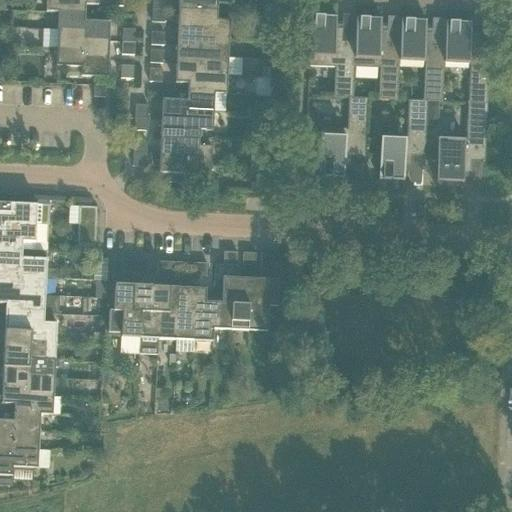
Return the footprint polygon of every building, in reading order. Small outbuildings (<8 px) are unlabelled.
[(45,0),(45,12),(84,14),(85,6),(97,6),(97,0),(45,0)] [(152,0),(152,10),(164,11),(164,0),(152,0)] [(178,0),(178,11),(217,13),(217,5),(230,5),(230,0),(178,0)] [(164,11),(152,10),(151,23),(164,24),(164,11)] [(178,11),(177,29),(203,30),(202,39),(228,40),(229,22),(216,21),(217,13),(178,11)] [(84,14),(45,12),(45,13),(58,14),(57,31),(83,32),(83,41),(108,42),(109,23),(84,22),(84,14)] [(353,67),(354,43),(341,42),(341,29),(335,29),(336,17),(310,16),(308,67),(333,68),(334,67),(335,67),(333,96),(332,96),(332,98),(351,99),(353,67)] [(354,43),(353,67),(378,68),(378,67),(380,67),(378,98),(377,98),(377,99),(396,100),(398,61),(399,45),(385,44),(386,31),(380,31),(381,19),(355,18),(354,43)] [(400,20),(399,45),(398,61),(424,62),(424,61),(425,61),(423,100),(422,100),(422,101),(426,101),(441,102),(443,63),(444,47),(430,46),(431,33),(425,33),(425,21),(400,20)] [(445,22),(444,47),(443,63),(468,64),(469,63),(470,63),(468,102),(467,102),(467,103),(486,104),(489,47),(487,46),(487,49),(475,48),(476,35),(470,35),(470,23),(445,22)] [(122,29),(121,42),(134,43),(135,30),(122,29)] [(177,29),(176,47),(202,48),(201,57),(227,58),(228,40),(202,39),(203,30),(177,29)] [(57,31),(56,49),(82,50),(82,59),(108,60),(108,42),(83,41),(83,32),(57,31)] [(164,33),(151,33),(150,46),(163,46),(164,33)] [(134,43),(121,42),(121,55),(134,56),(134,43)] [(267,42),(267,52),(275,52),(275,43),(267,42)] [(202,48),(176,47),(175,65),(201,66),(201,75),(227,76),(227,58),(201,57),(202,48)] [(82,50),(56,49),(55,67),(80,68),(80,77),(107,79),(108,60),(82,59),(82,50)] [(150,51),(149,64),(162,64),(163,51),(150,51)] [(201,75),(201,66),(175,65),(174,84),(187,85),(187,93),(213,94),(226,95),(227,76),(201,75)] [(133,80),(133,66),(120,66),(120,79),(133,80)] [(67,68),(67,78),(79,79),(80,69),(67,68)] [(261,68),(261,78),(274,78),(274,69),(261,68)] [(149,69),(148,82),(161,83),(162,70),(149,69)] [(255,79),(255,96),(273,96),(273,80),(255,79)] [(93,86),(93,98),(105,98),(105,87),(93,86)] [(212,112),(213,94),(187,93),(162,92),(162,100),(161,100),(160,119),(186,120),(186,111),(212,112)] [(346,129),(320,128),(318,177),(344,179),(344,173),(344,167),(350,167),(350,158),(362,158),(362,161),(364,161),(367,99),(351,99),(348,98),(347,130),(346,129)] [(262,99),(262,105),(266,109),(272,110),(272,99),(262,99)] [(426,101),(422,101),(407,101),(407,102),(408,102),(406,140),(405,140),(380,139),(378,180),(403,181),(404,171),(404,165),(410,166),(410,157),(421,157),(422,157),(422,159),(424,159),(426,101)] [(427,102),(427,112),(434,112),(438,109),(439,103),(427,102)] [(486,104),(467,103),(467,105),(468,105),(466,142),(464,141),(464,140),(437,139),(435,183),(462,184),(463,172),(468,172),(469,159),(482,160),(482,162),(484,162),(486,104)] [(135,105),(134,118),(147,119),(147,106),(135,105)] [(160,119),(160,137),(199,139),(199,131),(212,131),(212,112),(186,111),(186,120),(160,119)] [(147,119),(134,118),(133,131),(146,132),(147,119)] [(251,133),(251,141),(272,143),(272,125),(261,125),(261,133),(251,133)] [(199,139),(160,137),(159,155),(185,156),(184,165),(210,167),(211,148),(198,147),(199,139)] [(132,154),(145,154),(146,141),(133,141),(132,154)] [(250,152),(250,168),(270,169),(271,152),(250,152)] [(145,154),(132,154),(132,167),(145,167),(145,154)] [(185,156),(159,155),(158,174),(183,175),(182,184),(209,185),(210,167),(184,165),(185,156)] [(268,178),(256,178),(256,191),(268,191),(268,178)] [(6,224),(35,224),(48,225),(49,207),(50,207),(50,206),(0,203),(0,232),(6,232),(6,224)] [(77,226),(95,227),(96,208),(78,208),(77,226)] [(6,232),(0,232),(0,250),(33,252),(34,251),(35,224),(6,224),(6,232)] [(95,227),(77,226),(76,247),(94,248),(95,227)] [(33,252),(0,250),(0,267),(19,268),(19,277),(45,279),(46,260),(33,259),(33,252)] [(223,252),(223,265),(236,266),(237,253),(223,252)] [(255,267),(256,254),(243,253),(242,266),(255,267)] [(261,254),(259,280),(258,306),(249,305),(248,332),(266,333),(267,328),(276,329),(278,281),(265,280),(266,267),(273,268),(274,255),(261,254)] [(94,259),(93,281),(95,281),(105,282),(106,282),(107,260),(94,259)] [(134,274),(134,261),(121,261),(120,273),(134,274)] [(147,262),(134,261),(134,274),(146,274),(147,262)] [(170,276),(170,263),(157,262),(156,275),(170,276)] [(170,263),(170,276),(182,276),(183,263),(170,263)] [(207,264),(193,264),(193,277),(206,277),(207,264)] [(19,268),(0,267),(0,285),(18,286),(18,296),(44,297),(45,279),(19,277),(19,268)] [(221,304),(214,303),(213,330),(230,331),(231,304),(240,305),(241,279),(222,278),(221,304)] [(231,304),(230,331),(248,332),(249,305),(258,306),(259,280),(241,279),(240,305),(231,304)] [(187,289),(186,314),(194,315),(193,342),(213,342),(213,330),(214,303),(221,304),(222,284),(214,283),(214,290),(206,290),(187,289)] [(18,286),(0,285),(0,304),(5,305),(4,313),(43,315),(44,297),(18,296),(18,286)] [(132,312),(133,287),(114,286),(113,311),(108,311),(107,333),(121,334),(120,354),(139,355),(139,339),(140,313),(132,312)] [(151,287),(133,287),(132,312),(140,313),(139,339),(139,355),(157,356),(157,340),(158,314),(150,314),(151,287)] [(169,288),(151,287),(150,314),(158,314),(157,340),(176,341),(177,314),(168,314),(169,288)] [(187,289),(169,288),(168,314),(177,314),(176,341),(193,342),(194,315),(186,314),(187,289)] [(43,315),(4,313),(4,332),(30,333),(30,342),(56,343),(57,324),(43,323),(43,315)] [(4,332),(3,350),(30,351),(30,360),(55,362),(56,343),(30,342),(30,333),(4,332)] [(30,351),(3,350),(2,368),(29,369),(29,378),(55,379),(55,362),(30,360),(30,351)] [(29,369),(2,368),(1,385),(28,386),(28,396),(54,398),(55,379),(29,378),(29,369)] [(103,372),(102,384),(112,385),(112,372),(103,372)] [(28,386),(1,385),(0,404),(13,405),(13,414),(40,415),(53,416),(54,398),(28,396),(28,386)] [(40,415),(13,414),(12,421),(0,420),(0,439),(13,440),(14,432),(39,433),(40,415)] [(13,440),(0,439),(0,457),(12,458),(12,450),(38,451),(39,433),(14,432),(13,440)] [(0,457),(0,486),(11,487),(12,469),(37,470),(38,451),(12,450),(12,458),(0,457)]
